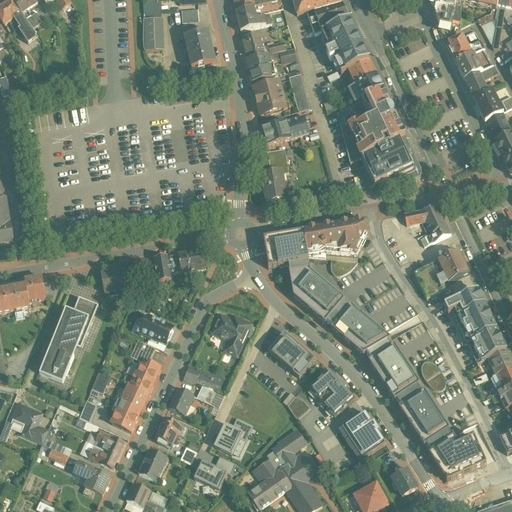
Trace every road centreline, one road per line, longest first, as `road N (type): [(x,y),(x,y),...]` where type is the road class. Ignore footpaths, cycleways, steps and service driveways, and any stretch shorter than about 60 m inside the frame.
road 1 (residential): [(370,210),(380,240),(471,384),(511,473)]
road 2 (residential): [(442,501),(373,391),(250,275)]
road 3 (residential): [(250,275),(207,299),(110,511)]
road 4 (residential): [(511,187),(428,21),(363,27)]
road 5 (residential): [(0,274),(238,232)]
road 6 (residential): [(219,0),(242,100),(238,232)]
road 7 (residential): [(363,27),(441,197)]
road 8 (track): [(67,263),(70,276),(28,390),(0,388)]
road 9 (residential): [(441,197),(511,343)]
road 10 (residential): [(238,232),(370,210)]
